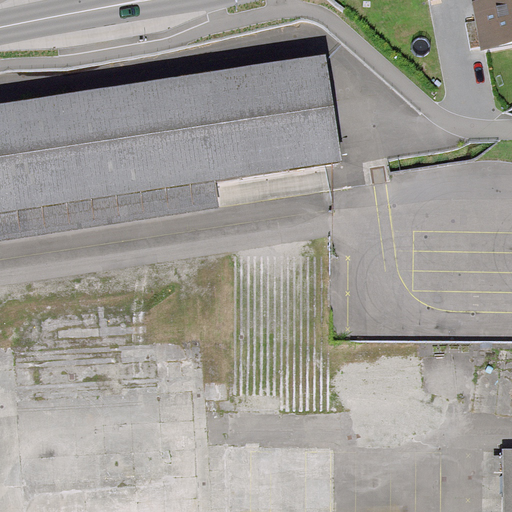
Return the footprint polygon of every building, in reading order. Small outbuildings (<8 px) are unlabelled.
[(511,0),(473,7),(481,56),(511,51),(511,0)] [(184,50),(187,65),(228,56),(225,41),(184,50)] [(0,99),(0,240),(216,207),(213,183),(342,162),(325,49),(0,99)] [(386,391),(424,387),(419,348),(346,357),(352,407),(387,403),(386,391)] [(511,511),(511,453),(504,453),(503,511),(511,511)]
